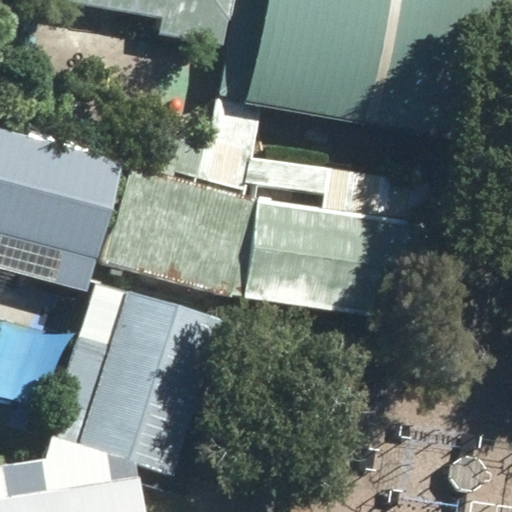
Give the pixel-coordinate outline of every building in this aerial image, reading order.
[(18,0),(17,6),(194,41),(201,0),(18,0)] [(511,0),(247,0),(226,110),(511,166),(511,0)] [(97,171),(0,145),(0,284),(64,301),(97,171)] [(219,298),(244,201),(113,168),(88,265),(219,298)] [(431,226),(244,201),(229,310),(417,335),(431,226)] [(78,281),(39,426),(179,463),(218,319),(78,281)] [(0,500),(0,511),(122,511),(118,482),(0,500)]
